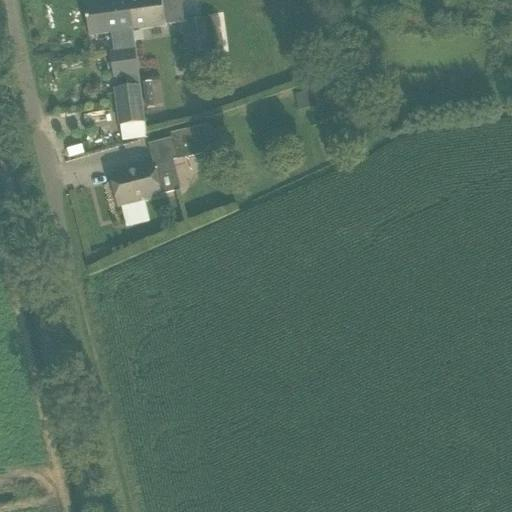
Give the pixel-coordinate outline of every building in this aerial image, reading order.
[(116,0),(84,0),(90,37),(114,34),(117,34),(130,32),(134,31),(133,30),(129,0),(117,0),(116,0)] [(179,0),(129,0),(133,30),(183,24),(182,11),(179,0)] [(216,18),(206,19),(210,49),(220,48),(216,18)] [(188,21),(192,54),(208,52),(204,19),(188,21)] [(116,53),(114,54),(117,79),(137,76),(140,76),(136,51),(133,51),(119,53),(116,53)] [(309,76),(310,92),(298,93),(298,108),(321,107),(319,75),(309,76)] [(143,84),(146,108),(155,107),(154,103),(161,102),(159,82),(143,84)] [(115,90),(120,126),(145,123),(140,87),(115,90)] [(171,133),(177,160),(227,149),(222,130),(208,133),(206,125),(171,133)] [(207,157),(212,173),(229,169),(225,152),(207,157)] [(110,175),(118,205),(161,195),(161,194),(179,189),(172,160),(110,175)]
